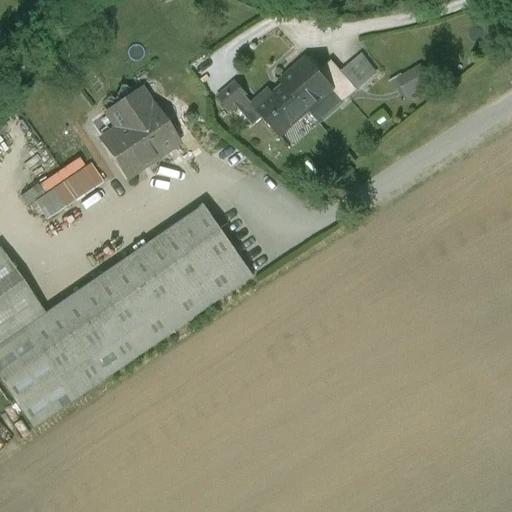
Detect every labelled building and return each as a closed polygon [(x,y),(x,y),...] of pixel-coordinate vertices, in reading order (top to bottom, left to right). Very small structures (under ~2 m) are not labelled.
[(317,73),(305,59),(280,81),(285,86),(308,111),(331,91),(332,90),(317,73)] [(358,91),(332,61),(317,73),(332,90),(331,91),(343,104),(358,91)] [(420,69),(404,79),(411,90),(427,80),(420,69)] [(236,83),(218,98),(228,110),(235,104),(245,96),(246,95),(236,83)] [(285,86),(268,101),(264,95),(253,105),(252,105),(253,106),(244,114),(254,125),(263,118),(279,136),(308,111),(285,86)] [(150,108),(138,91),(107,112),(119,129),(101,142),(125,177),(177,142),(153,106),(150,108)] [(245,96),(235,104),(244,114),(253,106),(252,105),(253,105),(245,96)] [(397,156),(418,140),(412,133),(392,149),(397,156)] [(92,162),(35,203),(48,221),(105,181),(92,162)] [(39,318),(23,329),(72,401),(254,276),(204,205),(39,318)] [(39,318),(0,260),(0,381),(32,428),(72,401),(23,329),(39,318)]
